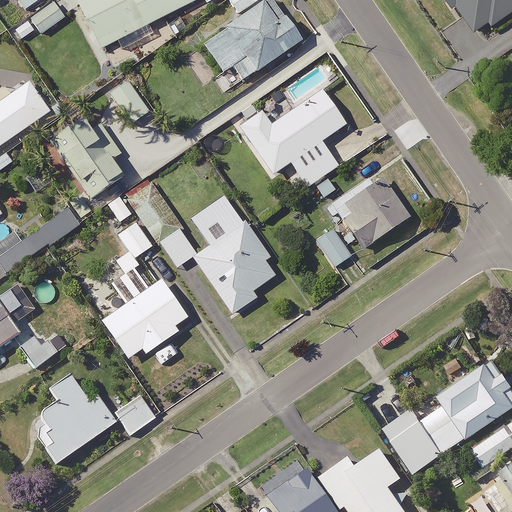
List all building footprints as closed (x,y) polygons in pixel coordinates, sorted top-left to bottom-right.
[(42,0),(17,0),(26,12),(42,0)] [(84,0),(78,3),(102,50),(199,0),(204,0),(207,5),(216,0),(84,0)] [(301,43),(270,0),(269,0),(204,46),(223,74),(233,67),(244,82),(301,43)] [(261,1),(259,0),(228,0),(239,16),(261,1)] [(458,7),(476,33),(491,24),(493,27),(511,14),(511,0),(448,0),(455,10),(458,7)] [(37,30),(42,36),(64,20),(53,4),(16,32),(23,41),(37,30)] [(150,114),(129,82),(110,95),(131,126),(150,114)] [(0,85),(0,147),(50,113),(30,84),(9,98),(0,85)] [(347,126),(321,88),(296,105),(298,108),(271,127),(262,113),(239,129),(273,178),(291,165),(308,189),(339,167),(322,143),(347,126)] [(93,132),(84,119),(52,142),(92,200),(124,178),(112,161),(123,153),(103,125),(93,132)] [(0,174),(15,162),(7,152),(0,157),(0,174)] [(366,182),(331,206),(326,210),(332,220),(338,216),(363,251),(409,219),(385,184),(373,192),(366,182)] [(122,196),(110,204),(122,220),(133,212),(122,196)] [(252,292),(276,276),(266,262),(270,259),(226,196),(191,220),(211,249),(194,260),(233,316),(257,299),(252,292)] [(79,226),(69,210),(19,243),(10,228),(0,234),(0,263),(7,274),(79,226)] [(153,247),(133,217),(114,229),(134,259),(153,247)] [(196,257),(179,231),(160,243),(177,269),(196,257)] [(350,258),(333,232),(317,243),(334,269),(350,258)] [(187,319),(161,282),(103,323),(128,360),(143,350),(146,356),(177,334),(173,329),(187,319)] [(36,310),(18,286),(0,298),(0,348),(20,335),(14,326),(36,310)] [(33,333),(17,345),(34,367),(49,355),(33,333)] [(460,359),(447,366),(456,381),(468,374),(460,359)] [(496,384),(487,369),(440,399),(455,422),(430,438),(422,425),(394,443),(415,475),(511,412),(511,407),(504,395),(511,389),(511,388),(505,378),(496,384)] [(79,388),(70,374),(49,389),(58,402),(40,415),(48,425),(34,434),(57,466),(117,424),(87,382),(79,388)] [(157,419),(142,395),(115,412),(130,436),(157,419)] [(511,456),(511,423),(471,451),(479,464),(467,472),(474,483),(511,456)] [(403,480),(383,450),(357,467),(351,458),(321,478),(343,510),(347,508),(350,511),(407,511),(391,488),(403,480)] [(511,511),(511,467),(481,488),(497,511),(511,511)] [(336,511),(308,471),(268,499),(277,511),(336,511)]
